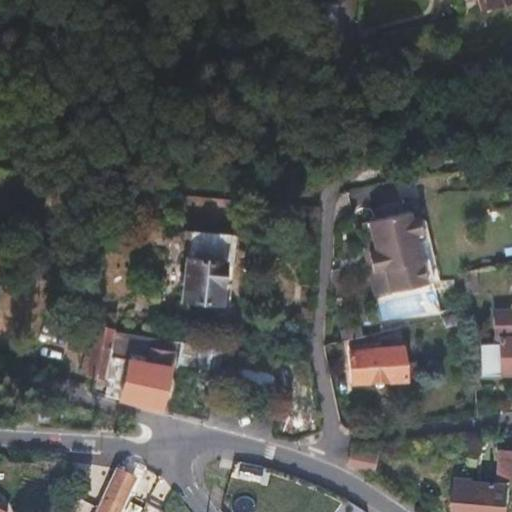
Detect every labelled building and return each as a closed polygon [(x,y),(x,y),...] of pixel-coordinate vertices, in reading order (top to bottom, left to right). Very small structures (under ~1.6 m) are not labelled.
[(374,251),(379,271),(383,270),(389,292),(431,283),(425,259),(418,260),(414,243),(419,233),(416,218),(407,213),(366,222),(374,251)] [(193,230),(188,300),(225,303),(226,284),(237,285),(239,233),(193,230)] [(371,273),(379,271),(374,251),(366,252),(371,273)] [(96,368),(112,371),(116,348),(123,311),(100,306),(97,316),(105,318),(96,368)] [(511,331),(511,309),(493,309),(494,339),(500,339),(500,346),(481,347),(482,378),(511,376),(511,331)] [(351,344),(353,382),(405,382),(405,347),(381,347),(381,343),(351,344)] [(116,348),(112,371),(108,392),(163,407),(177,351),(154,344),(151,357),(116,348)] [(30,395),(22,425),(50,427),(54,401),(30,395)] [(511,448),(502,448),(500,478),(511,479),(511,448)] [(346,455),(347,465),(372,466),(371,455),(346,455)] [(509,511),(511,481),(511,479),(500,478),(459,474),(456,511),(496,511),(497,511),(502,511),(509,511)] [(111,511),(123,490),(108,481),(90,511),(111,511)]
